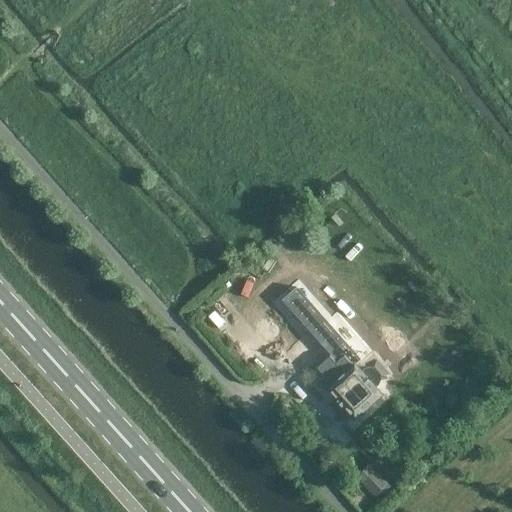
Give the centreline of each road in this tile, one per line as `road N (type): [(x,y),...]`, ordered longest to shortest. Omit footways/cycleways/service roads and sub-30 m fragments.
road 1 (unclassified): [(338,511),(0,129)]
road 2 (primary): [(189,511),(0,301)]
